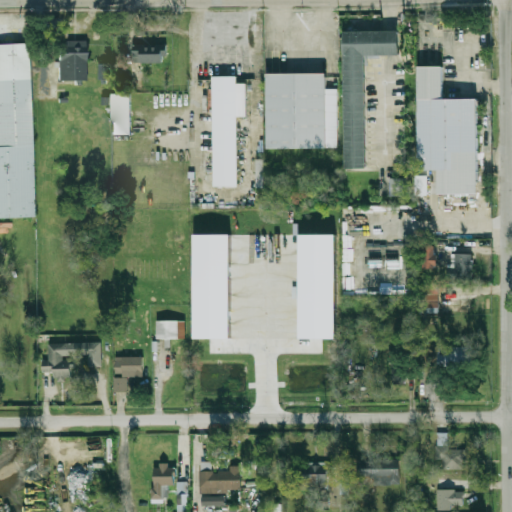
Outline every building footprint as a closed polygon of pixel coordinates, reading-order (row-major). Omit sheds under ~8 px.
[(377,55),(367,55),(366,166),(345,166),(346,30),(377,31),(377,55)] [(377,31),(400,31),(400,56),(377,55),(377,31)] [(87,41),(59,41),(60,81),(87,81),(87,41)] [(165,63),(166,45),(133,44),(133,62),(165,63)] [(0,46),(28,45),(35,217),(0,218),(0,46)] [(99,79),(110,79),(109,63),(99,64),(99,79)] [(419,65),(444,64),(445,99),(478,98),(480,195),(442,196),(441,171),(421,171),(419,65)] [(268,74),(326,74),(326,88),(339,88),(339,147),(268,147),(268,74)] [(214,76),(237,75),(239,186),(216,186),(214,76)] [(130,93),(112,94),(112,135),(131,135),(130,93)] [(429,175),(417,175),(417,194),(429,195),(429,175)] [(405,178),(390,178),(390,195),(405,196),(405,178)] [(301,234),(336,234),(336,337),(301,337),(301,234)] [(195,235),(231,235),(231,340),(195,340),(195,235)] [(437,246),(426,246),(426,267),(437,267),(437,246)] [(473,253),(455,253),(455,268),(449,268),(449,279),(473,279),(473,253)] [(438,291),(421,291),(421,308),(438,307),(438,291)] [(186,339),(186,320),(158,320),(158,338),(186,339)] [(445,354),(438,354),(438,365),(471,366),(471,347),(445,346),(445,354)] [(392,384),(408,384),(408,354),(392,354),(392,384)] [(54,377),(72,377),(72,356),(48,356),(48,370),(54,370),(54,377)] [(144,377),(144,356),(116,356),(116,391),(128,391),(128,377),(144,377)] [(437,458),(443,458),(443,469),(466,469),(466,446),(437,446),(437,458)] [(400,460),(359,460),(359,480),(400,480),(400,460)] [(299,488),(328,488),(328,462),(299,462),(299,488)] [(157,466),(157,484),(174,484),(174,466),(157,466)] [(13,467),(0,467),(0,489),(13,489),(13,467)] [(200,489),(241,489),(241,468),(200,468),(200,489)] [(348,475),(340,475),(341,494),(348,494),(348,475)] [(177,511),(189,511),(189,481),(177,481),(177,511)] [(465,509),(465,489),(438,489),(438,509),(465,509)] [(224,496),(202,496),(202,506),(224,505),(224,496)]
